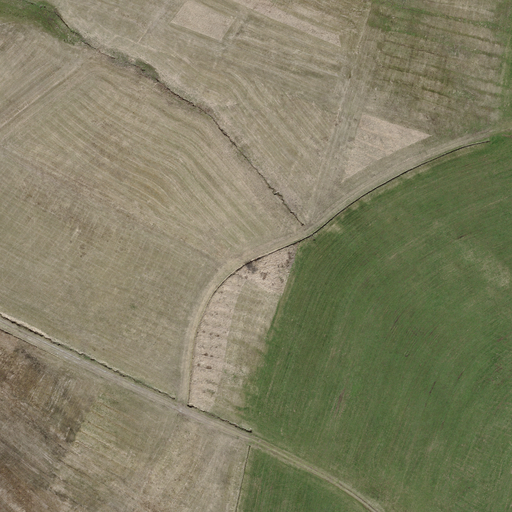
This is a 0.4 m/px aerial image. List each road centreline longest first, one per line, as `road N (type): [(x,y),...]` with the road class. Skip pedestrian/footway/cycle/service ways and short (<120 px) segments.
road 1 (track): [(511,123),(380,177),(219,277),(194,320),(178,409)]
road 2 (track): [(0,322),(282,456),(375,511)]
